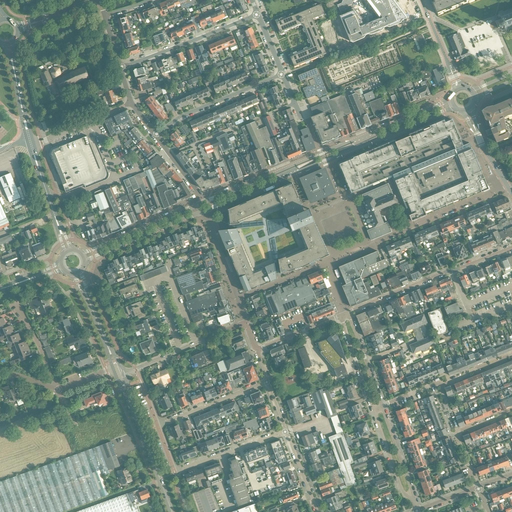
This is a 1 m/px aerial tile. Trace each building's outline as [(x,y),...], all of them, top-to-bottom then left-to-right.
[(168,9),(169,10),(175,8),(171,0),(169,0),(165,2),(168,9)] [(180,4),(178,0),(171,0),(175,8),(176,10),(177,10),(179,9),(177,5),(180,4)] [(185,7),(185,9),(191,6),(188,0),(178,0),(180,4),(182,8),(185,7)] [(348,0),(341,15),(352,41),(376,31),(401,20),(406,18),(392,0),(348,0)] [(431,0),(437,14),(470,0),(431,0)] [(158,7),(160,14),(162,17),(166,15),(164,11),(168,9),(165,2),(160,4),(160,6),(158,7)] [(244,3),(238,6),(234,7),(235,10),(236,10),(238,13),(240,12),(246,9),(244,3)] [(276,25),(275,25),(276,27),(279,34),(281,34),(281,33),(280,32),(301,23),(303,24),(313,47),(291,57),(290,55),(288,56),(291,63),(292,65),(293,64),(294,67),(298,65),(299,66),(301,65),(301,64),(309,60),(309,62),(312,61),(311,59),(319,56),(320,57),(322,56),(322,55),(326,53),(321,42),(322,42),(312,19),(325,14),(321,4),(316,6),(316,4),(313,5),(314,6),(300,12),(293,15),(292,13),(290,14),(291,16),(282,20),(281,18),(279,19),(280,21),(276,22),(277,25),(276,25)] [(219,7),(220,9),(215,11),(219,20),(228,16),(223,5),(219,7)] [(150,8),(148,9),(153,21),(155,20),(154,17),(160,14),(158,7),(155,8),(154,6),(153,7),(152,7),(151,7),(150,8)] [(501,19),(495,21),(496,24),(496,25),(497,28),(500,27),(500,28),(501,28),(502,28),(502,27),(504,27),(503,27),(503,28),(503,29),(503,30),(504,30),(505,30),(505,31),(506,30),(509,29),(510,29),(511,27),(511,8),(503,12),(502,10),(498,12),(499,14),(498,14),(498,15),(497,16),(498,17),(498,18),(499,18),(500,18),(501,19)] [(139,14),(142,21),(144,21),(146,20),(149,19),(150,21),(151,22),(153,21),(148,9),(146,10),(145,10),(143,10),(143,11),(142,12),(139,14)] [(210,15),(213,22),(219,20),(215,11),(215,12),(212,13),(213,14),(210,15)] [(200,20),(198,15),(194,17),(196,22),(199,21),(201,27),(207,25),(204,18),(200,20)] [(213,22),(210,15),(204,18),(207,25),(213,22)] [(126,16),(118,19),(119,25),(133,21),(132,18),(127,20),(126,16)] [(196,29),(193,23),(196,22),(194,17),(190,19),(190,20),(186,22),(187,25),(190,32),(196,29)] [(137,19),(119,25),(120,28),(120,30),(121,31),(122,33),(133,30),(131,24),(132,24),(132,23),(138,21),(138,19),(137,19)] [(187,25),(181,28),(184,34),(190,32),(187,25)] [(170,33),(172,39),(178,37),(176,30),(171,32),(169,27),(165,29),(167,34),(168,34),(170,33)] [(184,34),(181,28),(176,30),(178,37),(184,34)] [(245,37),(247,37),(253,34),(251,28),(244,31),(245,34),(240,36),(242,39),(245,37)] [(162,32),(162,33),(160,34),(159,30),(156,31),(157,33),(158,35),(159,38),(160,41),(159,41),(160,44),(162,43),(163,43),(165,42),(166,42),(166,41),(165,39),(169,38),(168,34),(167,34),(165,29),(166,30),(162,32)] [(131,32),(133,32),(133,30),(122,33),(123,36),(123,37),(123,38),(124,38),(124,40),(125,41),(137,37),(137,35),(132,36),(131,32)] [(153,40),(150,41),(151,42),(152,45),(155,45),(156,45),(157,45),(158,45),(159,44),(160,44),(159,41),(160,41),(159,38),(158,35),(157,33),(156,31),(154,32),(155,36),(152,37),(153,40)] [(414,38),(415,38),(420,49),(427,47),(422,35),(419,36),(418,33),(413,35),(414,38)] [(461,48),(464,47),(458,33),(455,34),(448,37),(453,50),(454,51),(452,52),(455,61),(470,55),(468,50),(463,52),(461,48)] [(246,44),(249,43),(249,42),(256,39),(253,34),(247,37),(245,37),(247,41),(245,41),(246,44)] [(236,46),(232,36),(226,38),(229,46),(230,48),(236,46)] [(125,44),(124,45),(125,46),(126,46),(126,48),(127,47),(128,49),(140,45),(140,44),(138,44),(135,45),(134,41),(139,40),(138,37),(137,37),(125,41),(125,43),(125,44)] [(229,46),(226,38),(221,41),(224,48),(229,46)] [(249,43),(252,49),(258,46),(256,39),(249,42),(249,43)] [(224,48),(221,41),(215,43),(219,53),(218,51),(224,48)] [(128,49),(127,49),(129,56),(133,55),(153,48),(152,45),(151,42),(148,43),(140,45),(128,49)] [(209,46),(213,55),(219,53),(215,43),(209,46)] [(202,46),(195,48),(199,59),(196,60),(198,66),(202,65),(199,59),(208,56),(205,50),(204,50),(202,46)] [(188,51),(186,51),(190,61),(193,60),(194,62),(196,62),(197,62),(196,60),(196,59),(196,58),(195,58),(192,49),(191,50),(190,49),(189,50),(188,51)] [(179,63),(182,62),(183,64),(186,63),(184,57),(182,53),(179,54),(179,53),(177,53),(177,54),(176,55),(179,63)] [(256,62),(264,59),(261,53),(255,55),(256,58),(255,59),(256,62)] [(168,58),(166,58),(170,70),(179,67),(175,57),(172,58),(172,56),(171,57),(170,56),(169,57),(168,58)] [(161,69),(160,69),(162,73),(170,70),(166,58),(164,59),(163,59),(162,59),(161,60),(161,62),(158,63),(161,69)] [(258,68),(266,65),(264,59),(256,62),(258,68)] [(157,62),(151,64),(154,71),(160,69),(161,69),(158,63),(157,62)] [(246,63),(243,64),(245,70),(239,72),(240,74),(243,81),(249,79),(245,70),(248,69),(246,63)] [(261,74),(269,71),(266,65),(258,68),(261,74)] [(298,75),(300,82),(305,80),(306,82),(304,83),(304,84),(305,85),(307,84),(307,87),(303,88),(307,99),(317,95),(318,97),(327,93),(316,65),(312,67),(313,69),(298,75)] [(57,80),(61,89),(88,77),(85,67),(73,72),(57,80)] [(145,70),(144,67),(137,69),(136,69),(134,69),(134,70),(133,70),(135,77),(147,74),(148,73),(147,70),(145,70)] [(424,79),(434,75),(439,86),(445,83),(439,67),(432,70),(429,72),(428,69),(421,72),(424,79)] [(60,69),(54,68),(52,73),(56,77),(61,74),(60,69)] [(48,70),(40,74),(46,87),(49,85),(53,95),(60,93),(55,82),(53,83),(48,70)] [(237,73),(237,75),(235,76),(238,84),(243,81),(240,74),(239,72),(237,73)] [(137,83),(138,85),(153,80),(153,81),(157,79),(156,76),(147,79),(147,80),(146,80),(145,76),(136,79),(136,80),(136,81),(136,82),(137,83)] [(238,84),(235,76),(229,79),(232,86),(238,84)] [(232,86),(229,79),(224,81),(227,88),(232,86)] [(153,80),(138,85),(138,88),(139,91),(140,92),(155,87),(153,81),(153,80)] [(216,84),(213,86),(216,93),(221,91),(218,83),(217,80),(214,81),(216,84)] [(218,83),(221,91),(227,88),(224,81),(218,83)] [(427,96),(429,95),(430,94),(425,81),(420,83),(422,87),(417,89),(420,97),(426,95),(427,96)] [(276,86),(269,89),(271,95),(278,92),(276,86)] [(401,94),(400,94),(404,104),(409,102),(403,87),(399,89),(401,94)] [(210,95),(207,88),(201,90),(204,97),(210,95)] [(406,90),(410,101),(415,99),(417,100),(419,99),(419,98),(416,90),(413,91),(413,90),(410,91),(409,88),(406,90)] [(350,95),(348,96),(357,118),(356,118),(361,129),(389,117),(401,112),(400,109),(397,102),(394,95),(390,96),(393,103),(386,105),(385,102),(382,103),(381,98),(375,100),(369,103),(370,107),(374,115),(369,117),(369,118),(370,120),(369,121),(366,114),(365,112),(366,112),(364,108),(366,107),(366,106),(364,103),(375,98),(374,97),(372,91),(363,95),(364,98),(363,99),(359,89),(354,91),(353,90),(348,91),(350,95)] [(106,96),(103,97),(104,100),(114,96),(114,94),(114,93),(114,91),(113,91),(112,90),(105,92),(107,97),(106,97),(106,96)] [(189,92),(190,95),(193,102),(199,100),(196,92),(195,90),(189,92)] [(196,92),(199,100),(204,97),(201,90),(196,92)] [(184,95),(185,97),(188,104),(193,102),(190,95),(189,92),(184,95)] [(273,100),(281,97),(278,92),(271,95),(273,100)] [(329,100),(327,101),(342,137),(349,134),(347,127),(342,116),(347,114),(349,114),(349,115),(351,114),(349,107),(348,107),(343,94),(329,100)] [(185,97),(184,95),(179,97),(182,107),(188,104),(185,97)] [(259,102),(256,95),(250,97),(253,104),(259,102)] [(116,99),(115,99),(114,96),(104,100),(105,102),(107,102),(107,100),(108,100),(109,104),(116,102),(116,101),(117,100),(116,99)] [(151,96),(145,101),(149,106),(156,100),(153,96),(152,96),(151,96)] [(174,102),(177,109),(182,107),(179,97),(178,96),(173,98),(175,101),(174,102)] [(253,104),(250,97),(244,99),(247,107),(253,104)] [(281,97),(273,100),(271,101),(272,104),(274,103),(276,106),(277,109),(281,107),(280,104),(283,103),(281,97)] [(511,97),(492,106),(482,110),(486,121),(485,121),(487,125),(489,125),(496,142),(507,138),(511,135),(511,97)] [(247,107),(244,99),(239,101),(242,109),(247,107)] [(157,100),(156,100),(149,106),(152,111),(161,105),(157,100)] [(239,101),(233,104),(236,111),(237,113),(243,111),(242,109),(239,101)] [(311,107),(310,108),(314,116),(311,117),(312,122),(320,141),(322,144),(322,145),(326,143),(339,138),(341,137),(342,137),(327,101),(324,102),(311,107)] [(236,111),(233,104),(228,106),(232,115),(237,113),(236,111)] [(163,111),(165,110),(161,105),(152,111),(156,116),(163,111)] [(229,114),(229,116),(232,115),(228,106),(222,108),(225,116),(226,116),(229,114)] [(222,108),(217,111),(220,118),(221,120),(226,118),(226,117),(225,116),(222,108)] [(290,108),(283,111),(287,122),(294,119),(290,108)] [(116,135),(124,131),(133,127),(134,127),(132,122),(126,111),(114,116),(104,121),(111,135),(116,133),(116,135)] [(164,118),(165,120),(168,118),(163,111),(156,116),(160,121),(164,118)] [(217,111),(212,113),(215,120),(216,123),(221,120),(220,118),(217,111)] [(215,120),(212,113),(206,115),(209,122),(215,120)] [(347,114),(342,116),(347,127),(349,134),(355,131),(358,130),(351,114),(349,115),(349,114),(347,114)] [(209,122),(206,115),(201,117),(205,128),(210,126),(209,123),(209,122)] [(269,116),(263,118),(266,126),(270,137),(277,134),(276,133),(269,116)] [(205,128),(201,117),(195,120),(200,130),(205,128)] [(353,158),(339,164),(351,192),(392,175),(393,176),(394,180),(397,186),(411,221),(429,213),(441,208),(448,205),(454,203),(461,200),(468,197),(475,194),(484,191),(488,189),(486,183),(484,178),(469,143),(468,143),(463,145),(462,146),(451,119),(444,122),(443,120),(408,134),(409,136),(402,139),(397,141),(396,142),(395,140),(353,157),(353,158)] [(199,129),(199,130),(200,130),(195,120),(189,122),(193,130),(190,132),(193,138),(195,142),(198,141),(196,136),(193,131),(199,129)] [(277,136),(276,136),(277,137),(279,143),(289,139),(291,145),(288,146),(291,151),(286,153),(288,159),(306,151),(302,140),(301,137),(299,131),(296,123),(294,120),(287,123),(288,126),(287,127),(288,129),(285,130),(286,133),(282,134),(277,136)] [(259,129),(256,121),(241,127),(244,134),(244,136),(249,134),(254,147),(249,148),(257,171),(265,168),(258,149),(264,146),(268,157),(269,157),(268,152),(263,140),(260,134),(258,129),(259,129)] [(185,124),(182,127),(187,133),(190,131),(185,124)] [(269,137),(270,137),(266,126),(259,129),(258,129),(260,134),(263,140),(268,152),(269,157),(273,165),(276,163),(279,162),(274,150),(269,137)] [(138,132),(134,128),(133,127),(124,131),(131,139),(133,137),(133,136),(138,132)] [(307,127),(301,130),(303,136),(301,137),(302,140),(306,151),(316,147),(311,136),(310,133),(307,127)] [(134,139),(137,143),(143,138),(138,132),(133,136),(133,137),(131,139),(132,141),(134,139)] [(176,132),(169,137),(173,142),(179,137),(176,132)] [(221,135),(217,138),(217,140),(219,145),(220,148),(222,152),(231,149),(233,148),(231,142),(227,135),(226,133),(221,135)] [(235,140),(232,133),(227,135),(231,142),(235,140)] [(240,135),(245,147),(239,149),(241,156),(245,166),(248,174),(254,172),(256,171),(257,171),(249,148),(248,146),(244,136),(244,134),(240,135)] [(109,173),(108,173),(108,172),(94,136),(91,138),(88,139),(87,136),(59,147),(53,150),(52,152),(51,154),(51,156),(50,156),(52,161),(53,161),(66,192),(84,185),(86,188),(105,180),(106,180),(106,179),(107,179),(107,178),(108,178),(108,177),(108,176),(109,176),(109,175),(109,174),(109,173)] [(179,137),(173,142),(177,147),(183,142),(182,140),(179,137)] [(275,138),(271,139),(280,162),(285,160),(279,143),(277,137),(275,138)] [(137,144),(138,144),(136,146),(137,147),(139,149),(141,148),(146,143),(143,139),(137,144)] [(219,145),(217,140),(210,142),(212,148),(213,151),(217,160),(225,182),(229,181),(232,180),(224,158),(222,158),(218,149),(220,148),(219,145)] [(206,150),(208,154),(209,157),(210,158),(213,157),(211,152),(213,151),(212,148),(210,142),(206,144),(205,142),(203,143),(205,146),(206,150)] [(142,153),(144,151),(149,146),(146,143),(141,148),(139,149),(137,151),(138,152),(140,150),(142,153)] [(145,157),(147,155),(152,150),(149,146),(144,151),(142,153),(144,154),(143,155),(145,157)] [(247,174),(248,174),(245,166),(241,156),(239,149),(235,151),(236,153),(240,165),(244,176),(247,174)] [(154,150),(147,157),(151,163),(151,164),(160,156),(154,150)] [(186,156),(182,151),(176,156),(180,161),(186,156)] [(232,158),(227,160),(234,179),(242,176),(239,166),(240,165),(236,153),(231,155),(232,158)] [(191,159),(188,155),(186,156),(180,161),(183,165),(189,161),(191,159)] [(151,164),(152,165),(149,166),(143,169),(144,172),(147,170),(153,168),(153,169),(157,167),(158,168),(164,176),(172,169),(169,165),(165,161),(160,156),(151,164)] [(214,169),(215,171),(220,184),(223,183),(225,182),(217,160),(213,162),(215,169),(214,169)] [(183,165),(187,170),(193,166),(189,161),(183,165)] [(197,167),(195,169),(193,166),(187,170),(195,181),(204,174),(204,172),(203,170),(201,168),(198,169),(197,167)] [(158,168),(157,167),(153,169),(153,168),(147,170),(144,172),(145,171),(150,169),(157,187),(165,183),(158,168)] [(325,167),(299,178),(303,187),(303,188),(310,204),(336,193),(325,167)] [(165,183),(157,187),(150,169),(145,171),(147,176),(154,193),(156,198),(159,196),(164,209),(178,202),(172,189),(169,184),(167,180),(164,176),(158,168),(165,183)] [(169,178),(171,177),(176,173),(172,169),(164,176),(167,180),(169,178)] [(207,174),(206,171),(204,172),(204,174),(205,175),(206,179),(203,185),(205,189),(207,188),(212,186),(207,174)] [(207,174),(212,186),(212,187),(215,186),(220,184),(215,171),(210,173),(207,174)] [(11,173),(0,177),(0,178),(10,202),(21,197),(11,173)] [(140,173),(134,176),(139,188),(140,188),(143,193),(147,191),(146,189),(141,178),(142,178),(140,173)] [(192,196),(185,185),(183,182),(176,173),(171,177),(169,178),(172,182),(177,188),(180,196),(182,195),(182,194),(183,194),(186,198),(191,196),(192,196)] [(203,185),(206,179),(205,175),(204,174),(195,181),(200,188),(204,187),(203,185)] [(128,179),(134,190),(139,188),(134,176),(128,179)] [(169,184),(172,189),(178,202),(179,202),(185,199),(186,198),(183,194),(182,194),(182,195),(180,196),(177,188),(172,182),(169,178),(167,180),(169,184)] [(134,191),(133,191),(134,190),(128,179),(123,181),(129,193),(134,191)] [(219,230),(218,230),(226,250),(227,249),(244,289),(245,292),(247,291),(277,279),(276,273),(279,273),(280,273),(292,270),(302,267),(321,258),(329,255),(318,230),(310,212),(309,209),(304,211),(292,183),(249,200),(228,210),(228,217),(229,223),(229,224),(231,224),(232,224),(232,226),(232,229),(219,230)] [(384,192),(390,189),(388,184),(385,185),(382,186),(384,192)] [(132,223),(128,215),(127,210),(126,207),(124,204),(120,206),(115,195),(111,186),(102,189),(110,208),(111,212),(114,211),(122,229),(130,225),(132,223)] [(384,192),(382,186),(379,187),(376,188),(381,200),(392,195),(390,189),(384,192)] [(381,200),(376,188),(372,190),(369,191),(372,198),(373,198),(375,203),(381,200)] [(152,200),(157,212),(159,211),(161,210),(156,198),(154,193),(150,194),(149,192),(150,191),(149,189),(147,189),(146,189),(147,191),(151,200),(152,200)] [(96,200),(90,202),(92,208),(99,206),(100,211),(103,210),(105,213),(105,214),(108,222),(112,233),(118,231),(122,229),(114,211),(111,212),(110,208),(109,208),(103,192),(102,190),(94,193),(96,200)] [(129,193),(128,194),(129,196),(131,202),(132,202),(134,206),(137,213),(136,213),(136,214),(139,220),(145,217),(141,208),(136,196),(134,191),(129,193)] [(146,202),(147,202),(152,214),(154,213),(157,212),(152,200),(151,200),(147,191),(143,193),(146,202)] [(372,198),(369,191),(365,193),(361,195),(363,202),(372,198)] [(117,194),(115,195),(120,206),(124,204),(126,207),(131,205),(127,195),(119,198),(117,194)] [(141,194),(136,196),(141,208),(145,206),(146,206),(141,194)] [(366,209),(374,227),(383,223),(383,222),(378,210),(397,202),(394,195),(392,195),(381,200),(375,203),(373,198),(372,198),(363,202),(366,209)] [(511,209),(510,206),(507,197),(499,201),(504,213),(507,220),(511,217),(511,209)] [(0,226),(9,223),(0,201),(0,226)] [(499,201),(493,203),(498,215),(504,213),(499,201)] [(487,204),(483,206),(482,206),(486,215),(489,214),(492,213),(488,205),(487,204)] [(131,205),(126,207),(127,210),(128,215),(132,223),(137,221),(139,220),(136,214),(134,215),(131,206),(131,205)] [(149,215),(145,206),(141,208),(145,217),(147,216),(149,215)] [(477,208),(481,217),(486,215),(482,206),(481,207),(480,207),(477,208)] [(474,210),(473,210),(472,211),(475,220),(481,217),(477,208),(474,210)] [(472,221),(473,221),(475,220),(472,211),(471,211),(466,213),(470,222),(472,221)] [(92,213),(86,215),(89,221),(93,219),(94,223),(96,223),(92,213)] [(455,217),(459,227),(463,225),(463,227),(465,226),(465,224),(461,216),(460,216),(459,216),(455,217)] [(455,232),(457,231),(458,231),(457,228),(459,227),(455,217),(452,219),(452,220),(450,220),(455,232)] [(511,217),(507,220),(503,222),(501,223),(507,238),(509,237),(510,239),(511,237),(511,217)] [(454,233),(455,235),(456,235),(455,232),(450,220),(449,221),(448,220),(445,221),(449,231),(452,230),(453,233),(454,233)] [(440,225),(443,233),(449,231),(445,221),(441,223),(441,224),(440,225)] [(108,222),(105,223),(103,224),(107,235),(112,233),(108,222)] [(387,222),(383,223),(374,227),(367,230),(369,235),(371,240),(391,232),(387,222)] [(507,238),(501,223),(499,224),(496,225),(499,232),(498,232),(502,242),(505,240),(505,239),(507,238)] [(87,231),(90,241),(97,239),(98,238),(101,237),(99,230),(98,230),(97,226),(97,227),(97,228),(93,229),(93,228),(91,229),(90,224),(86,225),(88,230),(87,231)] [(101,237),(102,237),(107,235),(103,224),(97,226),(98,230),(99,230),(101,237)] [(498,232),(499,232),(496,225),(490,227),(497,243),(500,242),(502,242),(498,232)] [(191,228),(192,230),(190,230),(193,236),(194,235),(196,238),(201,236),(198,229),(198,227),(196,228),(195,226),(191,228)] [(430,228),(429,229),(433,238),(434,238),(433,237),(436,236),(439,235),(436,229),(436,230),(434,226),(430,228)] [(490,227),(487,229),(490,235),(480,239),(485,249),(487,248),(498,244),(497,243),(490,227)] [(28,228),(29,230),(21,233),(24,240),(27,238),(27,239),(32,238),(30,232),(28,228)] [(201,236),(203,242),(196,244),(196,245),(197,247),(207,243),(206,240),(207,239),(205,235),(204,236),(203,234),(203,232),(204,232),(202,228),(198,229),(201,236)] [(432,243),(435,241),(433,238),(429,229),(428,229),(427,229),(424,230),(430,244),(432,243)] [(186,232),(187,234),(185,234),(188,240),(191,239),(192,241),(196,239),(196,238),(194,235),(193,236),(190,230),(186,232)] [(422,241),(425,249),(427,248),(425,241),(425,240),(427,239),(428,239),(424,230),(421,232),(419,233),(422,241)] [(173,237),(172,238),(175,247),(181,245),(179,241),(181,240),(179,235),(177,235),(177,233),(173,235),(173,237)] [(185,244),(188,242),(188,240),(185,234),(184,235),(183,233),(179,235),(181,240),(179,241),(181,245),(181,247),(186,245),(185,244)] [(420,242),(422,241),(419,233),(418,233),(417,233),(413,235),(415,238),(417,244),(420,243),(420,242)] [(480,251),(485,249),(480,239),(473,242),(471,236),(474,234),(472,235),(469,236),(464,238),(470,251),(472,249),(474,253),(480,250),(480,251)] [(166,246),(168,245),(170,249),(175,247),(172,238),(170,238),(169,236),(165,238),(166,240),(164,240),(166,246)] [(405,238),(402,239),(406,248),(409,247),(410,249),(413,248),(413,247),(409,237),(406,238),(405,238)] [(402,239),(399,241),(397,242),(401,251),(404,250),(404,249),(406,248),(402,239)] [(461,239),(456,241),(462,257),(463,257),(464,257),(464,258),(466,257),(466,256),(467,256),(465,251),(463,246),(464,245),(462,241),(461,239)] [(160,242),(161,244),(159,245),(162,251),(165,249),(166,251),(170,249),(168,245),(166,246),(164,240),(160,242)] [(456,241),(447,245),(448,247),(451,246),(454,254),(456,254),(458,259),(460,258),(462,257),(456,241)] [(46,252),(42,242),(36,244),(40,254),(46,252)] [(397,256),(402,253),(401,251),(397,242),(395,243),(395,242),(392,244),(396,253),(396,255),(397,256)] [(30,259),(33,257),(28,243),(24,244),(25,248),(18,250),(22,262),(27,260),(30,259)] [(32,245),(36,256),(40,254),(36,244),(32,245)] [(396,253),(392,244),(388,245),(388,246),(386,247),(390,256),(391,257),(388,259),(391,264),(392,267),(395,266),(392,259),(394,258),(394,257),(396,255),(396,253)] [(158,254),(162,252),(162,251),(159,245),(160,247),(158,247),(157,245),(153,247),(156,252),(153,253),(154,254),(155,257),(159,256),(158,254)] [(147,247),(148,249),(146,250),(149,258),(153,256),(152,254),(154,254),(153,253),(156,252),(153,247),(152,248),(151,246),(147,247)] [(384,259),(381,260),(380,260),(381,261),(366,267),(369,274),(390,266),(387,260),(383,248),(381,249),(384,259)] [(445,256),(442,248),(440,249),(441,253),(446,264),(452,262),(449,254),(445,256)] [(140,252),(139,253),(141,259),(143,258),(144,259),(145,259),(149,258),(146,250),(144,250),(144,249),(139,250),(140,252)] [(192,261),(199,258),(198,255),(201,253),(201,252),(202,252),(201,249),(200,249),(190,252),(192,261)] [(11,250),(8,251),(9,254),(14,265),(18,264),(18,263),(19,262),(17,258),(19,257),(17,251),(12,253),(11,250)] [(202,254),(201,253),(198,255),(199,258),(202,257),(203,259),(204,260),(212,257),(213,257),(212,254),(211,254),(210,250),(207,251),(207,252),(202,254)] [(369,253),(370,254),(362,257),(366,267),(381,261),(380,260),(381,260),(377,251),(372,253),(371,252),(369,253)] [(134,257),(137,264),(144,261),(144,259),(143,258),(141,259),(139,253),(135,254),(136,256),(134,257)] [(446,264),(441,253),(440,254),(440,253),(436,255),(440,267),(446,264)] [(9,266),(9,267),(14,265),(9,254),(2,257),(4,263),(6,262),(8,267),(9,266)] [(134,268),(133,266),(137,264),(134,257),(132,257),(131,255),(128,257),(130,263),(127,263),(129,267),(130,269),(134,268)] [(121,257),(122,259),(120,260),(124,270),(129,267),(127,263),(130,263),(128,257),(126,258),(125,256),(121,257)] [(175,266),(179,265),(181,264),(181,265),(183,264),(183,263),(181,263),(179,257),(173,259),(175,266)] [(212,257),(204,260),(203,259),(199,261),(198,262),(199,265),(204,263),(206,267),(215,264),(214,262),(215,262),(214,259),(213,259),(212,257)] [(350,307),(364,301),(370,299),(362,280),(362,281),(361,278),(369,274),(366,267),(362,257),(338,267),(345,284),(341,285),(350,307)] [(501,261),(499,262),(502,270),(504,269),(505,272),(506,273),(511,271),(511,270),(511,269),(507,258),(504,259),(504,258),(501,259),(501,260),(501,261)] [(117,268),(118,272),(124,270),(120,260),(118,261),(117,259),(113,260),(114,262),(113,263),(115,268),(117,268)] [(409,264),(408,261),(406,262),(403,263),(405,270),(409,269),(410,271),(409,271),(413,281),(417,279),(421,278),(418,270),(413,272),(413,271),(412,270),(413,269),(412,267),(415,266),(413,263),(409,264)] [(497,262),(496,262),(496,261),(493,262),(494,263),(491,265),(494,273),(496,278),(499,277),(497,272),(502,270),(499,262),(497,262)] [(108,269),(104,270),(106,273),(109,282),(110,285),(116,283),(113,274),(118,272),(117,268),(115,268),(113,263),(108,264),(109,266),(107,267),(108,269)] [(406,277),(407,277),(404,271),(405,270),(403,263),(400,264),(400,265),(399,265),(400,265),(399,267),(399,268),(402,269),(403,271),(396,274),(401,286),(404,285),(405,285),(405,284),(408,283),(406,277)] [(430,272),(431,271),(430,270),(432,270),(430,267),(429,267),(427,263),(419,266),(422,274),(427,272),(428,273),(430,272)] [(198,272),(199,275),(200,275),(203,274),(203,273),(212,270),(212,271),(216,270),(215,264),(206,267),(201,268),(202,271),(201,271),(198,272)] [(485,268),(483,269),(486,275),(488,275),(494,273),(491,265),(488,266),(488,264),(485,265),(486,267),(485,267),(485,268)] [(478,270),(475,271),(479,279),(485,277),(484,276),(486,275),(483,269),(482,270),(481,269),(480,268),(477,269),(478,270)] [(203,274),(200,275),(201,279),(204,278),(206,283),(207,284),(208,284),(215,282),(212,271),(212,270),(203,273),(203,274)] [(320,271),(314,273),(317,282),(318,284),(320,288),(323,296),(330,294),(324,280),(326,279),(325,278),(323,279),(323,278),(320,271)] [(468,275),(471,282),(473,282),(473,284),(479,281),(479,279),(475,271),(474,272),(473,271),(470,272),(471,273),(469,273),(469,274),(468,275)] [(177,277),(176,277),(178,282),(183,295),(189,293),(204,288),(204,289),(209,287),(208,284),(207,284),(206,283),(203,284),(202,281),(199,282),(196,283),(195,281),(194,277),(194,276),(192,272),(181,275),(181,276),(177,277)] [(317,282),(314,273),(308,276),(311,284),(317,282)] [(392,286),(393,289),(401,286),(396,274),(387,277),(388,279),(380,282),(383,290),(392,286)] [(469,283),(471,282),(468,275),(466,276),(466,275),(465,275),(464,274),(462,275),(462,276),(459,278),(464,288),(470,286),(469,283)] [(375,275),(370,277),(374,286),(379,284),(378,281),(377,281),(375,275)] [(312,290),(307,276),(306,277),(301,279),(307,292),(312,290)] [(444,279),(448,290),(451,296),(452,300),(458,298),(455,292),(449,277),(446,278),(444,279)] [(123,282),(125,288),(119,290),(121,295),(123,294),(125,300),(133,296),(132,292),(138,290),(134,278),(123,282)] [(307,292),(301,279),(297,280),(294,282),(298,292),(299,292),(301,295),(307,292)] [(367,279),(362,280),(370,299),(381,294),(377,287),(374,288),(374,287),(373,287),(373,285),(371,286),(371,284),(369,285),(367,279)] [(448,290),(444,279),(438,282),(443,292),(448,290)] [(292,298),(295,297),(299,295),(298,292),(294,282),(290,283),(287,284),(289,290),(288,290),(292,298)] [(221,289),(220,284),(209,287),(210,290),(204,292),(204,295),(206,294),(212,292),(213,292),(221,289)] [(288,290),(289,290),(287,284),(283,286),(279,288),(283,297),(285,301),(292,298),(288,290)] [(435,285),(430,288),(436,302),(438,301),(436,297),(439,296),(440,297),(443,296),(439,286),(436,288),(435,285)] [(277,301),(282,299),(282,297),(283,297),(279,288),(276,289),(272,291),(277,301)] [(320,288),(313,291),(316,299),(319,298),(322,297),(323,296),(320,288)] [(428,299),(432,297),(434,303),(436,302),(430,288),(425,290),(428,299)] [(194,310),(196,310),(212,304),(225,300),(222,293),(221,289),(213,292),(212,292),(206,294),(204,295),(205,295),(200,297),(197,298),(192,299),(189,293),(183,295),(185,295),(187,301),(186,302),(189,312),(194,310)] [(418,302),(419,303),(422,301),(421,299),(423,298),(419,289),(414,292),(418,302)] [(295,297),(299,306),(316,299),(313,291),(312,290),(307,292),(301,295),(299,292),(298,292),(299,295),(295,297)] [(270,317),(271,319),(278,316),(282,314),(277,301),(272,291),(269,292),(266,293),(265,291),(262,292),(265,300),(268,309),(272,317),(270,317)] [(409,294),(412,301),(413,303),(415,302),(416,304),(418,303),(418,302),(414,292),(409,294)] [(248,298),(250,304),(252,307),(257,305),(257,304),(256,302),(260,300),(259,298),(262,297),(260,293),(248,298)] [(414,309),(408,294),(403,296),(411,316),(416,314),(414,309)] [(401,308),(402,308),(406,318),(411,316),(403,296),(400,297),(398,299),(397,298),(401,308)] [(283,297),(282,297),(282,299),(277,301),(282,314),(289,311),(285,301),(283,297)] [(285,301),(289,311),(299,306),(295,297),(292,298),(285,301)] [(38,298),(30,301),(33,309),(38,307),(40,314),(42,313),(49,311),(48,308),(51,306),(50,303),(48,298),(46,298),(39,301),(38,298)] [(401,308),(397,298),(393,300),(389,302),(390,303),(390,305),(391,305),(392,308),(393,309),(396,308),(399,315),(401,321),(404,320),(403,319),(406,318),(402,308),(401,308)] [(196,310),(198,314),(209,310),(210,315),(228,309),(229,309),(229,307),(228,306),(227,306),(227,304),(227,305),(225,300),(212,304),(196,310)] [(266,310),(268,309),(265,300),(262,301),(263,303),(261,303),(257,304),(257,305),(252,307),(252,308),(252,309),(253,311),(254,312),(259,309),(264,307),(265,309),(266,309),(266,310)] [(133,317),(137,315),(139,319),(146,316),(144,311),(141,313),(139,308),(142,306),(140,301),(126,307),(129,315),(131,314),(133,317)] [(326,304),(330,315),(335,313),(331,306),(334,304),(333,302),(330,303),(326,304)] [(463,310),(462,309),(460,310),(457,302),(456,303),(444,308),(447,315),(448,317),(463,311),(463,310)] [(392,308),(391,305),(390,305),(390,303),(387,304),(386,304),(385,305),(384,306),(387,313),(391,311),(391,313),(394,312),(396,316),(399,315),(396,308),(393,309),(392,308)] [(330,315),(326,304),(322,306),(326,317),(330,315)] [(326,317),(322,306),(318,308),(322,318),(326,317)] [(380,306),(356,315),(364,336),(368,334),(388,326),(387,324),(380,306)] [(259,309),(253,312),(256,317),(262,315),(262,317),(265,316),(264,314),(262,310),(265,309),(264,307),(259,309)] [(322,318),(318,308),(313,309),(318,320),(322,318)] [(210,315),(212,318),(207,319),(208,321),(215,319),(216,323),(215,323),(215,325),(209,327),(210,331),(222,327),(221,324),(232,321),(230,316),(228,309),(210,315)] [(310,311),(310,310),(309,310),(314,322),(318,320),(313,309),(310,311)] [(439,309),(427,313),(436,336),(448,332),(439,309)] [(198,314),(196,310),(194,310),(189,312),(191,316),(194,323),(200,321),(198,314)] [(305,313),(309,324),(314,322),(309,310),(308,311),(308,312),(305,313)] [(412,329),(418,342),(410,345),(413,354),(421,350),(423,352),(429,350),(428,347),(435,345),(432,336),(424,339),(419,326),(427,323),(423,315),(401,324),(404,332),(412,329)] [(278,318),(278,316),(271,319),(272,322),(276,320),(277,323),(275,324),(280,336),(285,334),(278,318)] [(61,331),(65,329),(66,332),(73,330),(68,318),(57,322),(61,331)] [(141,322),(142,323),(133,327),(137,336),(152,330),(148,319),(141,322)] [(262,332),(270,329),(267,321),(259,325),(262,332)] [(0,330),(2,336),(13,332),(11,325),(5,327),(4,325),(6,324),(0,326),(0,330)] [(272,334),(273,334),(270,329),(262,332),(264,337),(266,341),(273,338),(272,334)] [(334,369),(342,366),(339,359),(342,358),(344,356),(336,331),(326,339),(315,343),(320,349),(321,349),(322,351),(319,352),(334,369)] [(2,336),(0,337),(1,340),(8,338),(10,344),(7,345),(21,340),(18,333),(13,335),(12,333),(13,332),(2,336)] [(241,332),(230,336),(232,341),(243,336),(241,332)] [(379,333),(369,336),(371,342),(381,338),(380,335),(381,335),(380,332),(379,333)] [(47,333),(39,336),(42,342),(49,339),(47,333)] [(147,338),(148,338),(149,340),(140,344),(142,350),(143,350),(145,355),(150,353),(151,353),(157,351),(153,342),(158,341),(155,335),(147,338)] [(80,347),(82,346),(86,344),(83,338),(80,339),(79,337),(75,339),(73,336),(67,339),(68,342),(69,346),(74,344),(76,349),(80,348),(80,347)] [(381,338),(371,342),(373,347),(383,344),(382,341),(384,340),(383,337),(381,338)] [(232,347),(233,347),(235,350),(247,346),(243,338),(230,343),(231,345),(230,345),(231,347),(232,347)] [(21,340),(7,345),(9,348),(15,345),(18,351),(29,347),(26,341),(21,343),(20,340),(21,340)] [(499,340),(497,341),(497,342),(502,354),(507,352),(503,343),(503,341),(500,342),(499,340)] [(508,341),(503,343),(507,352),(511,350),(508,341)] [(291,342),(285,345),(287,350),(293,348),(291,343),(291,342)] [(493,344),(498,356),(502,354),(497,342),(493,344)] [(375,353),(385,349),(383,344),(373,347),(375,353)] [(488,345),(493,358),(498,356),(493,344),(492,344),(493,345),(491,346),(490,344),(488,345)] [(480,351),(478,345),(475,346),(478,352),(482,362),(487,360),(482,350),(480,351)] [(493,358),(488,345),(484,347),(485,348),(483,349),(488,360),(493,358)] [(270,352),(272,355),(272,357),(282,353),(285,352),(282,346),(271,350),(270,352)] [(27,359),(26,356),(31,354),(29,347),(18,351),(20,358),(14,360),(15,364),(27,359)] [(465,361),(468,368),(473,366),(468,355),(465,349),(463,350),(466,358),(467,358),(468,360),(465,361)] [(252,361),(248,350),(223,359),(223,360),(217,363),(220,372),(227,369),(228,371),(252,361)] [(79,367),(87,363),(88,366),(93,364),(90,355),(88,356),(87,352),(74,357),(77,364),(78,364),(79,367)] [(203,352),(191,357),(196,369),(198,368),(197,367),(207,363),(207,361),(213,358),(211,354),(205,356),(203,352)] [(285,352),(282,353),(272,357),(274,362),(288,356),(287,354),(286,355),(285,352)] [(468,353),(468,355),(473,366),(478,364),(473,354),(472,352),(468,353)] [(482,362),(478,352),(473,354),(478,364),(482,362)] [(291,355),(288,356),(274,362),(276,366),(286,362),(285,360),(292,357),(291,355)] [(458,356),(455,357),(457,362),(455,363),(459,372),(463,370),(458,356)] [(460,356),(458,356),(463,370),(468,368),(465,361),(463,357),(461,358),(460,356)] [(379,366),(380,366),(380,367),(389,364),(388,361),(389,361),(388,358),(378,362),(379,363),(378,364),(379,366)] [(452,363),(451,360),(449,361),(454,373),(459,372),(455,363),(454,362),(452,363)] [(449,361),(446,362),(448,366),(446,366),(446,368),(449,375),(454,373),(449,361)] [(510,374),(508,370),(506,363),(501,365),(504,372),(504,374),(507,373),(509,378),(511,377),(510,374)] [(390,366),(389,364),(380,367),(380,368),(380,370),(381,370),(382,372),(391,369),(390,366)] [(439,373),(444,371),(441,364),(436,366),(439,373)] [(502,377),(505,376),(504,374),(504,372),(501,365),(496,367),(499,374),(500,376),(500,377),(501,380),(503,379),(502,377)] [(242,376),(245,375),(254,371),(252,366),(240,370),(238,369),(233,371),(234,373),(240,371),(242,376)] [(425,368),(426,370),(429,377),(434,375),(431,368),(430,366),(425,368)] [(500,376),(499,374),(496,367),(491,369),(495,379),(497,378),(498,381),(501,380),(500,377),(500,376)] [(391,369),(382,372),(382,374),(382,375),(383,377),(384,377),(392,374),(394,374),(392,368),(391,369)] [(492,380),(495,379),(491,369),(486,371),(491,383),(493,383),(492,380)] [(158,382),(160,386),(170,382),(169,378),(169,377),(166,370),(151,376),(154,384),(158,382)] [(421,372),(419,373),(418,370),(415,371),(416,374),(419,381),(424,379),(421,372)] [(245,375),(242,376),(235,379),(236,383),(244,380),(244,381),(245,384),(258,379),(255,374),(254,371),(245,375)] [(486,371),(481,373),(486,385),(491,383),(486,371)] [(232,389),(231,389),(234,388),(232,381),(230,381),(226,372),(223,374),(226,382),(222,384),(225,391),(226,391),(227,392),(228,391),(229,390),(232,389)] [(410,385),(414,383),(412,376),(411,373),(405,375),(410,385)] [(394,377),(393,377),(392,374),(384,377),(384,378),(383,379),(384,380),(385,381),(386,383),(395,379),(394,377)] [(484,383),(483,381),(480,374),(476,375),(480,385),(484,383)] [(480,385),(476,375),(471,377),(475,387),(480,385)] [(471,389),(475,387),(471,377),(467,379),(471,389)] [(395,379),(386,383),(386,384),(386,385),(386,387),(387,387),(387,388),(396,385),(398,384),(396,379),(395,379)] [(471,389),(467,379),(463,381),(467,391),(471,389)] [(462,393),(467,391),(463,381),(458,383),(462,393)] [(225,392),(225,391),(222,384),(218,386),(217,383),(215,384),(219,394),(222,393),(223,393),(225,392)] [(462,393),(458,383),(451,385),(455,395),(455,396),(462,393)] [(211,389),(209,384),(207,385),(212,397),(213,396),(214,397),(216,396),(216,395),(217,395),(214,388),(211,389)] [(347,387),(346,387),(348,392),(355,390),(353,384),(350,385),(350,384),(346,385),(347,387)] [(398,384),(396,385),(387,388),(388,388),(387,389),(388,391),(389,391),(389,393),(400,389),(398,384)] [(10,390),(8,385),(1,388),(4,395),(5,398),(9,397),(9,398),(13,397),(14,401),(21,399),(19,392),(16,393),(14,388),(10,390)] [(210,398),(212,397),(207,385),(204,386),(206,391),(204,392),(206,399),(207,399),(208,399),(210,398)] [(444,388),(447,396),(448,398),(455,395),(451,385),(444,388)] [(178,399),(182,407),(188,404),(184,396),(188,395),(185,388),(182,390),(183,393),(179,395),(181,398),(178,399)] [(311,392),(310,392),(315,405),(317,411),(325,409),(328,418),(337,415),(329,392),(328,389),(327,389),(323,391),(322,389),(311,393),(311,392)] [(202,401),(204,400),(201,392),(200,392),(199,390),(196,391),(198,394),(196,395),(199,402),(200,402),(202,402),(202,401)] [(355,390),(348,392),(345,393),(347,399),(350,399),(350,398),(351,398),(351,399),(355,398),(354,397),(357,396),(355,390)] [(92,396),(93,397),(84,400),(87,407),(98,402),(98,405),(102,403),(103,406),(109,403),(104,391),(92,396)] [(164,410),(172,407),(167,395),(169,395),(167,391),(160,394),(162,397),(159,398),(164,410)] [(244,398),(246,404),(247,404),(247,403),(253,401),(254,404),(258,403),(259,405),(263,404),(262,401),(264,401),(260,391),(251,395),(251,396),(247,398),(248,400),(246,401),(244,398)] [(500,394),(500,397),(505,408),(509,406),(505,396),(503,397),(501,391),(498,392),(499,394),(500,394)] [(198,403),(198,402),(199,402),(196,395),(194,396),(193,392),(190,394),(191,396),(190,397),(193,404),(196,403),(196,404),(198,403)] [(300,407),(301,407),(302,410),(315,405),(310,392),(308,393),(308,396),(302,398),(304,404),(300,405),(300,407)] [(425,404),(426,403),(426,404),(434,400),(432,396),(423,399),(425,404)] [(498,403),(497,399),(496,399),(501,410),(505,408),(500,397),(498,397),(500,402),(498,403)] [(287,401),(290,409),(298,406),(298,405),(300,404),(299,402),(297,403),(295,398),(287,401)] [(492,402),(496,412),(501,410),(496,399),(492,401),(493,402),(492,402)] [(233,403),(232,402),(230,403),(233,412),(236,410),(237,413),(240,412),(237,404),(236,405),(235,402),(233,403)] [(488,404),(492,414),(496,412),(492,402),(491,403),(488,404)] [(227,405),(224,406),(228,417),(229,416),(230,417),(231,417),(231,415),(230,413),(233,412),(230,403),(228,404),(227,405)] [(361,409),(359,403),(348,407),(350,413),(352,412),(361,409)] [(486,405),(484,405),(488,415),(492,414),(488,404),(486,405)] [(317,411),(315,405),(302,410),(304,409),(307,416),(316,412),(317,411)] [(480,407),(483,417),(488,415),(484,405),(479,407),(480,407)] [(221,408),(220,407),(218,408),(221,416),(224,415),(225,418),(228,417),(224,406),(221,408)] [(269,414),(269,413),(269,412),(268,412),(268,411),(266,406),(257,409),(255,410),(256,415),(257,415),(258,418),(260,418),(269,415),(269,414)] [(475,409),(479,419),(483,417),(480,407),(475,409)] [(215,409),(215,410),(212,411),(215,419),(216,419),(217,421),(219,420),(218,418),(221,416),(218,408),(215,409)] [(406,408),(396,411),(397,416),(406,413),(405,410),(407,410),(406,408)] [(352,412),(350,413),(352,419),(363,415),(361,409),(352,412)] [(475,409),(471,411),(475,421),(479,419),(475,409)] [(303,414),(301,410),(302,410),(292,413),(293,418),(303,414)] [(209,412),(208,412),(206,413),(209,421),(212,420),(214,424),(216,423),(215,422),(216,422),(215,419),(212,411),(209,412)] [(467,413),(466,413),(470,423),(475,421),(471,411),(467,413)] [(203,415),(201,416),(199,416),(203,424),(204,424),(205,426),(207,425),(206,423),(209,421),(206,413),(203,414),(203,415)] [(399,421),(408,418),(406,413),(397,416),(399,421)] [(304,421),(302,417),(304,417),(303,414),(293,418),(296,424),(304,421)] [(433,420),(426,423),(427,425),(441,419),(439,415),(432,417),(433,420)] [(455,417),(459,427),(464,425),(460,415),(455,417)] [(196,421),(194,421),(197,429),(198,430),(200,429),(200,430),(204,428),(203,424),(199,416),(199,417),(198,416),(196,417),(196,418),(195,418),(196,421)] [(270,417),(262,420),(263,422),(260,424),(262,431),(265,429),(265,430),(273,427),(270,417)] [(409,418),(408,418),(399,421),(401,427),(411,423),(409,418)] [(186,429),(183,430),(184,431),(192,428),(189,420),(183,422),(186,429)] [(504,431),(505,432),(500,421),(496,423),(500,432),(504,431)] [(241,429),(239,430),(242,438),(243,439),(245,438),(245,437),(248,436),(245,429),(252,426),(251,424),(248,425),(247,422),(243,423),(244,426),(240,427),(241,429)] [(356,429),(357,429),(358,431),(368,428),(367,425),(366,422),(355,426),(356,429)] [(403,432),(413,429),(411,423),(401,427),(403,432)] [(496,434),(500,432),(496,423),(492,425),(496,434)] [(182,439),(186,438),(183,430),(180,431),(178,425),(171,428),(175,438),(176,438),(177,440),(178,441),(182,439)] [(496,434),(492,425),(487,426),(490,434),(493,433),(493,435),(496,434)] [(235,426),(229,428),(231,434),(233,434),(236,441),(238,440),(239,440),(241,439),(242,438),(239,430),(237,431),(235,426)] [(231,434),(229,428),(225,430),(227,433),(224,434),(225,436),(223,437),(226,444),(227,444),(229,444),(229,443),(231,442),(229,435),(231,434)] [(369,431),(368,428),(358,431),(359,434),(358,435),(359,437),(370,434),(369,431)] [(482,440),(487,438),(483,428),(479,430),(482,437),(481,437),(482,440)] [(415,434),(414,431),(413,429),(403,432),(405,437),(415,434)] [(333,435),(329,437),(333,450),(335,454),(338,462),(340,467),(350,464),(353,462),(342,432),(333,435)] [(474,432),(470,433),(473,441),(472,441),(473,444),(478,442),(478,441),(474,432)] [(302,437),(305,447),(311,445),(311,444),(315,443),(311,433),(302,437)] [(217,434),(215,435),(219,446),(222,446),(224,446),(224,445),(225,444),(222,436),(218,437),(217,434)] [(463,436),(464,440),(466,444),(468,443),(469,445),(471,445),(472,448),(474,447),(473,445),(473,444),(472,441),(471,441),(468,434),(463,436)] [(214,439),(211,440),(214,448),(215,449),(217,448),(217,447),(219,446),(215,435),(212,436),(213,438),(214,439)] [(348,435),(344,436),(348,445),(351,444),(359,441),(358,438),(351,440),(350,437),(349,437),(348,435)] [(206,442),(205,442),(209,450),(211,449),(212,450),(213,449),(214,448),(211,440),(208,441),(206,437),(204,437),(206,442)] [(421,443),(419,438),(407,442),(407,443),(406,444),(407,446),(408,446),(408,447),(419,443),(421,443)] [(280,440),(270,444),(272,449),(282,445),(280,440)] [(363,447),(364,447),(365,450),(374,447),(374,446),(374,445),(374,444),(373,443),(372,441),(372,440),(369,441),(369,442),(362,445),(363,447)] [(108,470),(120,466),(111,441),(0,481),(0,511),(60,511),(109,495),(102,476),(109,473),(108,470)] [(200,442),(197,443),(197,444),(198,446),(200,451),(202,450),(203,452),(204,452),(204,453),(206,452),(206,451),(209,450),(205,442),(200,444),(200,442)] [(444,448),(435,451),(436,453),(442,451),(452,447),(450,443),(450,442),(443,445),(444,448)] [(421,449),(419,443),(408,447),(410,452),(421,449)] [(183,460),(190,458),(187,450),(185,444),(180,446),(181,449),(184,448),(185,451),(183,452),(183,450),(180,451),(183,460)] [(259,447),(264,459),(269,457),(265,445),(260,447),(259,447)] [(282,445),(272,449),(273,454),(284,450),(282,445)] [(200,451),(198,446),(191,448),(191,449),(187,450),(190,458),(196,455),(195,452),(196,451),(197,452),(200,451)] [(259,447),(254,449),(259,461),(264,459),(259,447)] [(375,448),(375,447),(374,447),(365,450),(366,453),(365,453),(366,456),(373,453),(373,454),(376,454),(376,453),(376,452),(376,450),(375,448)] [(446,455),(453,452),(452,447),(442,451),(444,456),(446,455)] [(254,449),(249,450),(253,463),(259,461),(254,449)] [(412,458),(423,454),(421,449),(410,452),(412,458)] [(249,451),(244,453),(248,465),(253,463),(249,450),(249,451)] [(284,450),(273,454),(275,459),(286,455),(284,450)] [(504,466),(498,450),(497,451),(499,456),(495,457),(496,460),(499,468),(504,466)] [(502,455),(500,450),(498,450),(504,466),(509,464),(509,462),(511,461),(508,454),(506,455),(505,454),(502,455)] [(313,452),(308,454),(311,463),(322,459),(328,457),(327,454),(326,452),(317,455),(316,451),(313,452)] [(322,459),(325,467),(338,462),(335,454),(328,457),(322,459)] [(423,454),(412,458),(414,463),(425,459),(423,454)] [(494,469),(491,462),(492,462),(491,459),(490,459),(488,454),(487,454),(489,459),(486,460),(488,464),(487,464),(489,471),(494,469)] [(286,455),(275,459),(277,464),(288,460),(286,455)] [(229,475),(230,479),(228,479),(238,506),(251,501),(242,475),(243,474),(239,464),(238,465),(235,456),(228,459),(233,473),(231,473),(231,474),(229,475)] [(426,465),(426,462),(425,459),(414,463),(416,468),(426,465)] [(371,463),(369,464),(370,466),(372,466),(373,468),(381,466),(379,460),(376,461),(375,460),(372,461),(372,462),(371,463)] [(218,474),(223,472),(219,462),(214,464),(218,474)] [(284,464),(279,466),(281,471),(291,468),(289,462),(284,464)] [(318,462),(312,465),(316,477),(324,473),(322,468),(321,463),(319,464),(318,462)] [(214,464),(209,466),(213,476),(218,474),(214,464)] [(350,466),(350,464),(340,467),(340,468),(339,468),(344,482),(345,485),(346,485),(346,486),(357,483),(350,466)] [(204,468),(207,478),(213,476),(209,466),(204,468)] [(373,468),(369,470),(372,477),(376,476),(375,474),(376,474),(377,475),(380,474),(380,472),(383,471),(381,466),(373,468)] [(476,472),(478,471),(479,475),(484,473),(482,466),(475,468),(476,472)] [(127,482),(132,481),(127,468),(117,472),(119,476),(121,476),(123,484),(124,485),(125,485),(126,485),(127,484),(127,483),(127,482)] [(201,469),(198,470),(197,468),(192,470),(196,479),(204,476),(201,469)] [(339,468),(328,473),(330,480),(332,486),(339,484),(344,482),(339,468)] [(418,477),(419,478),(420,478),(429,475),(427,472),(427,469),(418,473),(418,475),(418,476),(418,477)] [(189,473),(185,475),(188,482),(196,479),(192,470),(188,471),(189,473)] [(283,474),(285,480),(285,481),(294,478),(292,471),(283,474)] [(419,480),(420,481),(421,482),(421,484),(431,481),(429,475),(420,478),(420,479),(419,480)] [(386,478),(381,480),(380,477),(372,479),(373,483),(376,482),(379,489),(388,485),(386,478)] [(329,481),(319,484),(320,490),(332,486),(330,480),(329,481)] [(431,481),(421,484),(422,486),(422,487),(422,489),(423,489),(433,486),(431,481)] [(288,488),(289,490),(299,487),(297,482),(289,485),(289,484),(287,484),(288,485),(287,485),(277,489),(278,492),(288,488)] [(433,486),(423,489),(424,490),(423,491),(424,493),(425,493),(425,495),(435,492),(433,486)] [(330,487),(321,491),(323,496),(332,493),(330,487)] [(138,511),(134,499),(137,498),(140,497),(142,499),(141,500),(140,500),(140,501),(141,503),(142,503),(142,504),(148,501),(146,498),(150,496),(147,489),(140,492),(138,489),(133,492),(132,492),(131,492),(113,498),(76,511),(138,511)] [(329,505),(340,501),(339,497),(338,495),(342,493),(340,489),(334,492),(336,495),(327,499),(327,501),(328,504),(329,505)] [(508,496),(505,489),(500,491),(503,498),(508,496)] [(281,497),(283,503),(299,497),(297,491),(286,496),(286,495),(281,497)] [(389,491),(384,493),(385,495),(387,501),(391,511),(393,510),(396,509),(393,501),(389,491)] [(503,498),(500,491),(494,493),(497,501),(503,498)] [(492,498),(493,502),(497,501),(494,493),(489,495),(490,499),(492,498)] [(340,501),(329,505),(329,506),(328,506),(330,509),(330,508),(331,511),(343,507),(340,501)]
